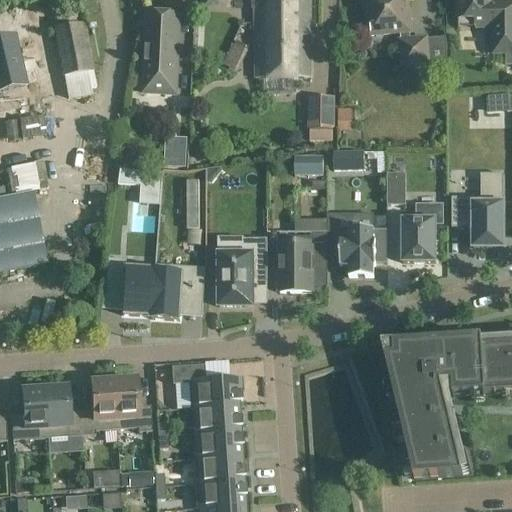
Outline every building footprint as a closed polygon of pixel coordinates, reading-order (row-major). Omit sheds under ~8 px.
[(293,27),(310,27),(310,0),(253,0),(253,11),(256,11),(256,25),(256,27),(267,27),(267,28),(293,28),(293,27)] [(363,0),(364,8),(366,8),(369,38),(400,36),(403,70),(428,67),(426,41),(411,42),(406,0),(363,0)] [(490,6),(490,0),(458,0),(458,30),(460,30),(460,21),(474,21),(474,30),(493,30),(493,56),(505,55),(505,66),(511,65),(511,4),(498,4),(498,6),(490,6)] [(145,16),(142,87),(142,95),(164,96),(177,97),(181,17),(145,16)] [(83,24),(54,29),(62,70),(68,100),(91,96),(87,74),(92,73),(83,24)] [(310,81),(310,27),(293,27),(293,28),(267,28),(267,27),(256,27),(256,41),(256,81),(310,81)] [(0,93),(25,88),(18,63),(25,63),(25,61),(18,61),(13,40),(0,42),(0,93)] [(246,70),(248,47),(230,47),(229,69),(246,70)] [(511,97),(486,99),(487,109),(489,109),(489,113),(507,112),(507,114),(511,113),(511,97)] [(309,101),(309,132),(334,132),(334,101),(309,101)] [(355,132),(354,110),(338,111),(338,133),(355,132)] [(187,146),(166,145),(165,162),(187,163),(187,146)] [(127,154),(124,165),(139,168),(142,157),(127,154)] [(365,155),(334,156),(334,174),(365,173),(365,155)] [(121,172),(119,186),(141,188),(142,174),(121,172)] [(406,208),(406,176),(387,176),(387,208),(406,208)] [(481,200),(452,200),(452,230),(473,230),(473,250),(503,250),(503,176),(481,176),(481,200)] [(36,181),(0,186),(0,272),(49,265),(36,181)] [(203,216),(206,182),(196,182),(194,215),(203,216)] [(443,227),(443,208),(417,208),(417,223),(403,223),(403,241),(400,241),(400,256),(403,256),(403,265),(435,265),(435,226),(441,226),(441,227),(443,227)] [(334,257),(340,257),(340,269),(341,269),(341,268),(349,268),(349,279),(349,280),(374,280),(374,279),(373,279),(373,268),(374,268),(374,269),(375,269),(375,266),(387,266),(387,232),(334,232),(334,257)] [(310,235),(310,239),(280,239),(280,295),(312,295),(312,289),(326,289),(326,290),(328,290),(327,235),(310,235)] [(219,287),(215,287),(216,303),(220,303),(220,309),(252,309),(252,283),(267,283),(267,241),(244,241),(244,239),(219,239),(219,257),(219,287)] [(152,321),(156,267),(155,273),(126,271),(127,262),(107,261),(105,291),(120,292),(119,299),(123,303),(122,317),(152,319),(152,321)] [(152,321),(180,323),(181,301),(204,303),(206,271),(156,267),(152,321)] [(395,347),(382,348),(385,361),(414,481),(463,478),(463,477),(462,477),(459,464),(466,463),(451,398),(453,397),(453,399),(511,395),(511,339),(449,343),(449,345),(437,346),(437,344),(395,347)] [(191,411),(238,408),(237,404),(241,403),(241,402),(237,403),(236,395),(241,395),(240,381),(235,381),(205,383),(204,367),(172,369),(174,387),(190,385),(191,411)] [(93,413),(80,413),(82,438),(95,438),(95,434),(116,432),(113,383),(110,383),(110,378),(94,379),(94,384),(91,384),(93,413)] [(135,381),(113,383),(116,432),(137,431),(138,435),(151,434),(150,409),(137,410),(135,381)] [(66,390),(44,391),(47,441),(82,438),(80,413),(68,414),(66,390)] [(23,417),(11,418),(12,443),(47,441),(44,391),(22,393),(23,417)] [(193,436),(239,433),(238,408),(191,411),(193,436)] [(158,439),(167,438),(166,426),(157,427),(158,439)] [(195,462),(241,458),(239,433),(193,436),(195,462)] [(167,438),(158,439),(158,451),(167,450),(167,438)] [(197,487),(243,484),(241,458),(195,462),(197,487)] [(118,474),(106,475),(107,490),(119,489),(118,474)] [(154,475),(141,476),(142,490),(155,489),(154,477),(154,475)] [(128,477),(120,477),(121,489),(129,489),(128,477)] [(164,489),(163,477),(154,477),(155,489),(164,489)] [(15,482),(16,496),(34,495),(33,481),(15,482)] [(198,511),(244,509),(243,484),(197,487),(198,511)] [(164,489),(155,489),(156,501),(165,501),(164,489)] [(77,499),(77,511),(80,511),(86,511),(85,498),(77,499)]
